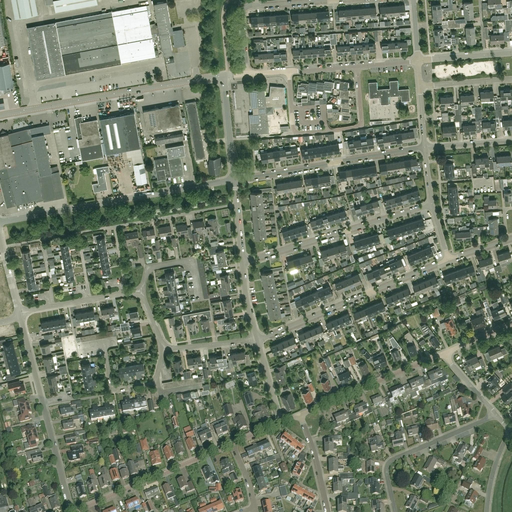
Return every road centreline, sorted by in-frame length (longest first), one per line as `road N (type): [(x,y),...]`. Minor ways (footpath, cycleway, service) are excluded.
road 1 (unclassified): [(0,221),(233,179)]
road 2 (unclassified): [(0,115),(223,75)]
road 3 (residential): [(256,339),(448,259)]
road 4 (residential): [(242,262),(431,204)]
road 5 (residential): [(233,179),(425,147)]
road 6 (residential): [(357,65),(359,124),(327,131),(295,131),(288,71)]
road 7 (residential): [(394,511),(388,463),(493,413)]
road 8 (residential): [(300,415),(442,353)]
road 9 (residential): [(91,503),(232,444)]
road 10 (residential): [(114,226),(236,204)]
